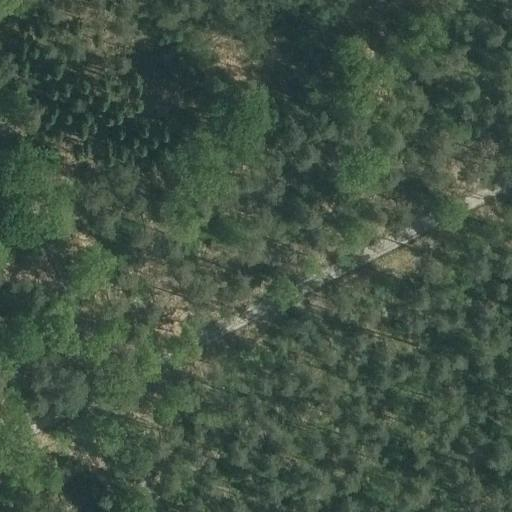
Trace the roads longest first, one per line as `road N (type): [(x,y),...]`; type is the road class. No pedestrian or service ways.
road 1 (track): [(511,183),(0,440)]
road 2 (track): [(0,129),(153,511)]
